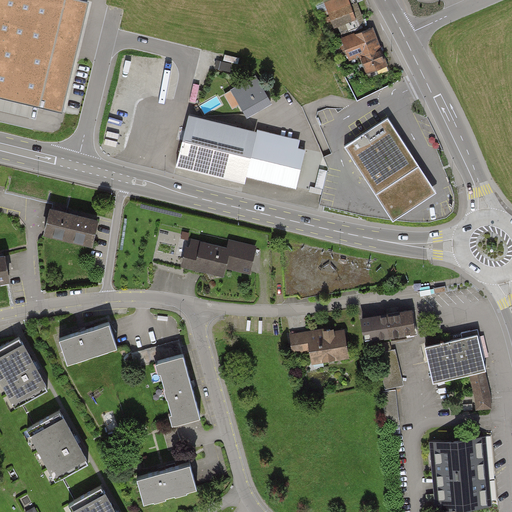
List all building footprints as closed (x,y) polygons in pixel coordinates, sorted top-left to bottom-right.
[(0,0),(0,97),(62,113),(89,4),(72,0),(0,0)] [(359,27),(350,0),(325,0),(334,26),(342,24),(344,32),(359,27)] [(373,28),(342,37),(349,59),(359,56),(364,72),(385,65),(373,28)] [(271,104),(256,78),(233,91),(248,117),(271,104)] [(436,194),(388,121),(346,148),(394,221),(436,194)] [(254,144),(186,128),(177,165),(245,181),(246,174),(254,144)] [(255,138),(254,144),(246,174),(295,186),(304,150),(255,138)] [(99,219),(47,207),(41,232),(93,244),(99,219)] [(227,247),(192,239),(189,250),(185,249),(181,265),(221,274),(223,265),(249,271),(255,245),(228,239),(227,247)] [(5,256),(0,256),(0,279),(9,277),(5,256)] [(414,334),(411,309),(366,316),(369,340),(414,334)] [(117,346),(109,322),(60,338),(68,362),(117,346)] [(342,325),(291,334),(294,353),(308,351),(310,365),(348,359),(342,325)] [(492,408),(476,334),(422,346),(431,384),(468,375),(476,411),(492,408)] [(18,339),(0,348),(0,370),(1,372),(0,373),(0,383),(3,388),(8,386),(19,406),(47,390),(18,339)] [(200,415),(180,340),(132,353),(135,367),(159,360),(175,422),(200,415)] [(404,386),(396,350),(379,354),(386,389),(404,386)] [(398,392),(383,392),(385,425),(400,424),(398,392)] [(60,410),(32,425),(43,444),(37,447),(45,460),(50,457),(61,477),(88,462),(60,410)] [(485,437),(430,442),(435,510),(491,506),(485,437)] [(190,462),(137,477),(144,501),(197,486),(190,462)] [(115,511),(101,485),(74,501),(80,511),(115,511)]
